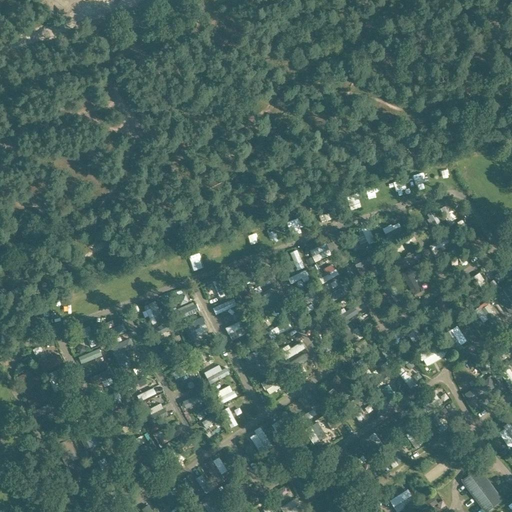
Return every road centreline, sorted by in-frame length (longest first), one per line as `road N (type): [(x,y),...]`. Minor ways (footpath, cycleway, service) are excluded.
road 1 (unknown): [(201,457),(117,306)]
road 2 (track): [(135,0),(0,51)]
